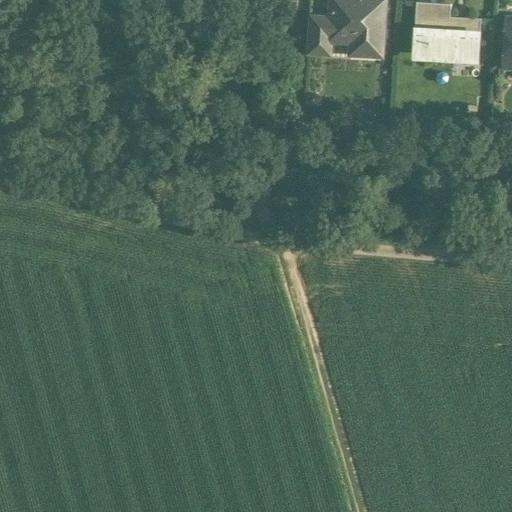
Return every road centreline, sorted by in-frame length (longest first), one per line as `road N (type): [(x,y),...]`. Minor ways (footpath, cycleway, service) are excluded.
road 1 (track): [(279,239),(0,184)]
road 2 (track): [(357,511),(279,239)]
road 3 (unclassified): [(511,263),(279,239)]
